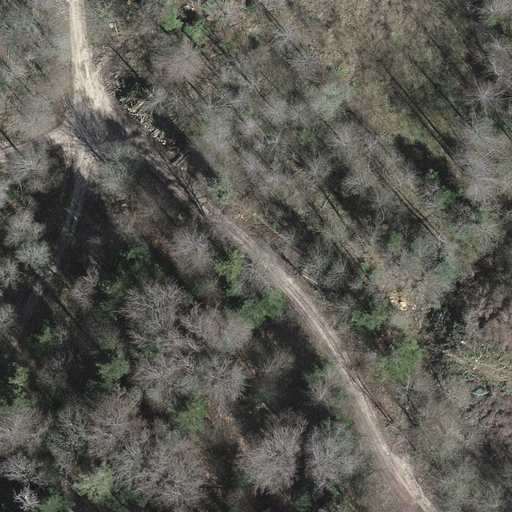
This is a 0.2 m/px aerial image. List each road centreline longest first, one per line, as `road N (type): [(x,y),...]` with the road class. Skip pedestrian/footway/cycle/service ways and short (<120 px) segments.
road 1 (track): [(72,0),(84,88),(141,161),(240,240),(314,331),(426,511)]
road 2 (track): [(0,374),(65,240),(83,147),(84,88),(25,140),(0,148)]
road 3 (track): [(112,123),(70,511)]
